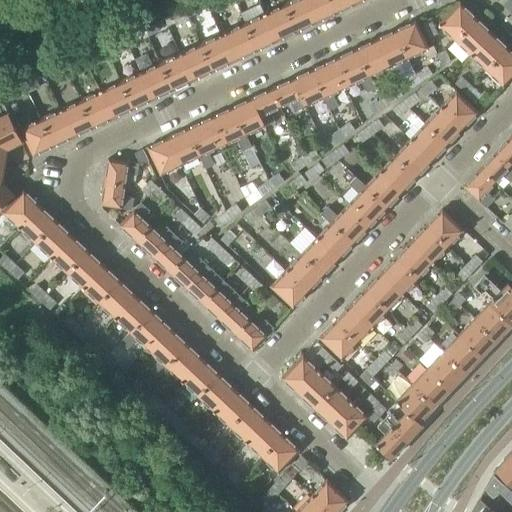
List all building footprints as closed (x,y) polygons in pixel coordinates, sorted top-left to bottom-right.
[(303,0),(291,0),(284,3),(297,31),(315,23),(303,0)] [(303,0),(315,23),(337,13),(330,0),(303,0)] [(330,0),(337,13),(357,3),(355,0),(330,0)] [(438,25),(454,40),(475,18),(459,2),(438,25)] [(195,3),(183,8),(187,17),(199,11),(195,3)] [(284,3),(263,13),(276,41),(297,31),(284,3)] [(187,17),(183,8),(171,14),(175,22),(187,17)] [(263,13),(245,22),(258,50),(276,41),(263,13)] [(454,40),(469,55),(490,32),(475,18),(454,40)] [(156,21),(159,28),(165,25),(161,19),(156,21)] [(415,20),(393,30),(407,58),(428,48),(415,20)] [(156,21),(144,27),(148,35),(159,29),(159,28),(156,21)] [(245,22),(224,32),(237,60),(258,50),(245,22)] [(423,26),(428,38),(437,34),(431,22),(423,26)] [(148,35),(144,27),(132,32),(136,41),(148,35)] [(393,30),(375,39),(388,67),(391,66),(407,58),(393,30)] [(224,32),(200,43),(213,71),(237,60),(224,32)] [(469,55),(486,70),(507,48),(490,32),(469,55)] [(113,35),(101,41),(104,49),(116,43),(113,35)] [(388,67),(375,39),(356,48),(375,89),(375,88),(369,76),(388,68),(388,67)] [(104,49),(101,41),(89,46),(93,55),(104,49)] [(200,43),(180,53),(193,81),(213,71),(200,43)] [(356,48),(331,60),(344,88),(360,81),(366,93),(375,89),(356,48)] [(511,52),(507,48),(486,70),(503,87),(511,76),(511,52)] [(436,54),(441,65),(441,66),(450,62),(444,50),(436,54)] [(180,53),(158,63),(171,91),(193,81),(180,53)] [(76,59),(64,65),(68,73),(80,67),(76,59)] [(310,70),(323,98),(329,110),(337,106),(332,94),(344,88),(331,60),(310,70)] [(158,63),(139,72),(153,99),(171,91),(158,63)] [(68,73),(64,65),(52,70),(56,78),(68,73)] [(426,67),(415,74),(420,82),(431,75),(426,67)] [(310,70),(291,79),(304,107),(323,98),(310,70)] [(139,72),(120,81),(133,109),(153,99),(139,72)] [(420,82),(415,74),(404,82),(410,89),(420,82)] [(455,83),(465,92),(470,87),(460,77),(455,83)] [(35,78),(23,84),(27,92),(39,87),(35,78)] [(291,79),(270,88),(279,107),(290,101),(294,111),(303,107),(304,107),(291,79)] [(120,81),(98,91),(111,119),(133,109),(120,81)] [(430,81),(420,88),(425,95),(435,88),(430,81)] [(27,92),(23,84),(11,90),(15,98),(27,92)] [(470,87),(465,92),(474,102),(480,96),(470,87)] [(270,88),(250,98),(263,126),(273,121),(269,111),(279,107),(270,88)] [(98,91),(80,100),(93,128),(111,119),(98,91)] [(455,91),(439,109),(461,130),(478,112),(455,91)] [(391,92),(380,100),(385,107),(396,99),(391,92)] [(414,92),(403,100),(408,107),(419,100),(414,92)] [(250,98),(231,107),(245,135),(263,126),(250,98)] [(80,100),(59,109),(72,137),(93,128),(80,100)] [(385,107),(380,100),(369,108),(374,115),(385,107)] [(408,107),(403,100),(392,108),(398,115),(408,107)] [(16,103),(10,107),(14,113),(20,110),(16,103)] [(231,107),(206,119),(219,147),(236,139),(242,151),(251,147),(245,135),(231,107)] [(59,109),(40,118),(53,146),(72,137),(59,109)] [(439,109),(425,123),(447,144),(461,130),(439,109)] [(0,144),(6,149),(21,141),(7,114),(0,117),(0,144)] [(53,146),(40,118),(19,128),(33,156),(53,146)] [(206,119),(186,128),(199,157),(204,169),(213,165),(207,152),(219,147),(206,119)] [(378,119),(356,135),(361,142),(383,126),(378,119)] [(349,122),(338,130),(343,138),(354,130),(349,122)] [(425,123),(411,138),(433,159),(447,144),(425,123)] [(186,128),(168,137),(180,165),(199,157),(186,128)] [(343,138),(338,130),(327,138),(332,145),(343,138)] [(511,136),(495,152),(505,161),(511,167),(511,136)] [(180,165),(168,137),(147,147),(160,175),(180,165)] [(411,138),(396,154),(418,175),(433,159),(411,138)] [(342,144),(331,152),(337,159),(347,152),(342,144)] [(313,148),(302,156),(308,163),(318,156),(313,148)] [(134,153),(139,163),(140,164),(148,161),(142,149),(134,153)] [(337,159),(331,152),(321,160),(326,167),(337,159)] [(495,152),(480,168),(496,183),(503,176),(510,182),(511,180),(511,167),(505,161),(495,152)] [(396,154),(380,170),(402,191),(418,175),(396,154)] [(308,163),(302,156),(291,164),(296,171),(308,163)] [(107,161),(104,181),(124,184),(126,174),(136,175),(138,163),(107,158),(107,161)] [(304,173),(311,182),(318,177),(312,168),(304,173)] [(496,183),(480,168),(463,186),(486,207),(494,198),(487,192),(496,183)] [(358,193),(343,209),(365,230),(388,206),(366,185),(365,186),(348,170),(342,177),(349,184),(348,185),(358,193)] [(366,185),(388,206),(402,191),(380,170),(378,172),(366,185)] [(278,173),(267,181),(272,188),(283,180),(278,173)] [(301,175),(290,182),(295,190),(306,182),(301,175)] [(124,184),(104,181),(100,204),(131,209),(132,198),(122,196),(124,184)] [(165,195),(150,181),(141,190),(148,196),(150,194),(159,202),(165,195)] [(272,188),(267,181),(256,189),(261,196),(272,188)] [(0,206),(12,195),(0,182),(0,206)] [(295,190),(290,182),(279,190),(284,197),(295,190)] [(8,218),(18,227),(39,205),(23,189),(2,212),(8,218)] [(265,200),(254,208),(259,215),(270,207),(265,200)] [(119,225),(136,241),(150,226),(142,218),(149,211),(140,202),(119,225)] [(235,204),(224,212),(229,219),(240,211),(235,204)] [(18,227),(34,243),(55,220),(39,205),(18,227)] [(327,207),(321,213),(353,243),(365,230),(343,209),(336,216),(327,207)] [(193,214),(203,223),(208,216),(199,208),(193,214)] [(259,215),(254,208),(243,216),(236,222),(251,237),(258,229),(250,222),(259,215)] [(174,215),(184,224),(190,218),(180,209),(174,215)] [(441,209),(424,227),(447,248),(463,230),(441,209)] [(229,219),(224,212),(213,220),(219,227),(229,219)] [(330,223),(314,239),(337,260),(353,243),(321,213),(320,214),(330,223)] [(190,218),(184,224),(193,233),(199,227),(190,218)] [(34,243),(50,258),(72,235),(55,220),(34,243)] [(136,241),(152,256),(174,234),(166,227),(159,234),(150,226),(136,241)] [(424,227),(410,242),(432,263),(447,248),(424,227)] [(220,239),(227,246),(236,236),(229,230),(220,239)] [(152,256),(168,271),(183,257),(175,249),(182,242),(174,234),(152,256)] [(50,258),(67,273),(88,251),(72,235),(50,258)] [(314,239),(299,255),(322,276),(337,260),(314,239)] [(207,246),(217,255),(223,249),(213,240),(207,246)] [(410,242),(394,258),(417,279),(432,263),(410,242)] [(223,249),(217,255),(226,265),(232,258),(223,249)] [(67,273),(82,288),(103,265),(88,251),(67,273)] [(0,258),(0,262),(8,270),(14,264),(4,255),(0,258)] [(299,255),(285,270),(307,292),(322,276),(299,255)] [(475,255),(466,265),(472,271),(481,261),(475,255)] [(168,271),(185,287),(207,265),(199,258),(191,265),(183,257),(168,271)] [(394,258),(380,273),(403,294),(417,279),(394,258)] [(14,264),(8,270),(17,279),(23,273),(14,264)] [(82,288),(99,304),(120,281),(103,265),(82,288)] [(185,287),(202,303),(223,281),(207,265),(185,287)] [(472,271),(466,265),(457,275),(463,281),(472,271)] [(492,299),(489,302),(511,323),(511,322),(511,287),(507,283),(500,290),(484,275),(487,272),(482,268),(468,283),(481,295),(484,291),(492,299)] [(239,277),(249,286),(255,280),(246,270),(239,277)] [(307,292),(285,270),(270,286),(292,307),(307,292)] [(380,273),(365,289),(387,310),(403,294),(380,273)] [(255,280),(249,286),(259,295),(265,289),(255,280)] [(99,304),(114,318),(135,295),(120,281),(99,304)] [(202,303),(218,319),(240,296),(231,289),(223,281),(202,303)] [(30,291),(40,301),(46,294),(36,285),(30,291)] [(436,297),(442,303),(451,293),(445,287),(436,297)] [(365,289),(349,305),(372,327),(387,310),(365,289)] [(278,301),(268,292),(262,299),(272,307),(278,301)] [(458,293),(453,299),(459,305),(465,300),(458,293)] [(46,294),(40,301),(49,310),(55,303),(46,294)] [(114,318),(129,332),(150,309),(135,295),(114,318)] [(218,319),(235,334),(249,319),(241,312),(248,304),(240,296),(218,319)] [(442,303),(436,297),(426,307),(433,313),(442,303)] [(459,305),(453,299),(447,305),(454,311),(459,305)] [(489,302),(474,318),(496,340),(511,323),(489,302)] [(349,305),(334,321),(357,343),(372,327),(349,305)] [(136,339),(146,348),(167,326),(150,309),(129,332),(120,342),(127,349),(136,339)] [(62,322),(72,331),(78,325),(68,316),(62,322)] [(474,318),(458,335),(480,356),(496,340),(474,318)] [(249,319),(235,334),(252,350),(273,328),(265,320),(257,327),(249,319)] [(415,319),(406,329),(412,334),(421,325),(415,319)] [(357,343),(334,321),(319,337),(341,359),(357,343)] [(78,325),(72,331),(82,340),(88,334),(78,325)] [(149,370),(157,377),(187,344),(167,326),(146,348),(159,360),(149,370)] [(427,326),(421,332),(428,338),(433,332),(427,326)] [(412,334),(406,329),(396,339),(402,344),(412,334)] [(428,338),(421,332),(416,337),(423,344),(428,338)] [(458,335),(442,352),(465,373),(480,356),(458,335)] [(171,372),(181,382),(202,358),(187,344),(157,377),(160,374),(165,379),(171,372)] [(93,351),(103,360),(109,354),(99,345),(93,351)] [(316,354),(325,364),(332,357),(322,348),(316,354)] [(384,351),(375,360),(381,366),(390,357),(384,351)] [(442,352),(426,368),(449,389),(465,373),(442,352)] [(109,354),(103,360),(112,369),(118,363),(109,354)] [(281,377),(297,393),(319,371),(302,355),(281,377)] [(332,357),(325,364),(335,373),(341,366),(332,357)] [(181,382),(197,396),(218,374),(202,358),(181,382)] [(396,358),(390,364),(397,370),(402,365),(396,358)] [(369,386),(374,381),(371,377),(381,366),(375,360),(359,377),(369,386)] [(397,370),(390,364),(385,370),(391,376),(397,370)] [(426,368),(411,384),(434,406),(449,389),(426,368)] [(297,393),(313,408),(335,386),(319,371),(297,393)] [(357,381),(348,372),(341,379),(351,388),(357,381)] [(197,396),(213,411),(234,389),(218,374),(197,396)] [(130,386),(140,395),(146,389),(137,380),(130,386)] [(395,401),(406,412),(418,422),(434,406),(411,384),(395,401)] [(313,408),(330,424),(351,402),(335,386),(313,408)] [(146,389),(140,395),(150,405),(156,398),(146,389)] [(213,411),(229,426),(250,404),(234,389),(213,411)] [(364,401),(374,409),(380,403),(371,394),(364,401)] [(351,402),(330,424),(346,439),(367,416),(351,402)] [(374,409),(373,410),(379,415),(385,409),(380,403),(374,409)] [(229,426),(245,442),(266,419),(250,404),(229,426)] [(162,416),(172,425),(177,419),(168,410),(162,416)] [(379,415),(373,410),(367,416),(373,422),(379,415)] [(389,413),(383,419),(405,441),(421,424),(418,422),(406,412),(397,421),(389,413)] [(177,419),(172,425),(181,434),(187,428),(177,419)] [(245,442),(262,457),(283,434),(266,419),(245,442)] [(405,441),(383,419),(376,426),(384,434),(375,444),(389,458),(405,441)] [(283,434),(262,457),(278,472),(299,450),(283,434)] [(194,446),(204,455),(209,449),(200,440),(194,446)] [(209,449),(204,455),(213,464),(219,458),(209,449)] [(511,454),(510,452),(494,469),(511,486),(511,454)] [(292,465),(299,470),(307,461),(300,455),(299,456),(292,464),(292,465)] [(226,476),(235,485),(242,479),(232,470),(226,476)] [(279,478),(270,488),(277,494),(286,484),(279,478)] [(242,479),(235,485),(245,494),(251,488),(242,479)] [(326,479),(311,495),(329,511),(337,511),(349,500),(326,479)] [(275,511),(285,511),(303,493),(290,480),(268,504),(275,511)] [(498,492),(503,498),(510,491),(504,486),(498,492)] [(277,494),(270,488),(260,498),(267,504),(277,494)] [(329,511),(311,495),(297,510),(299,511),(329,511)]
